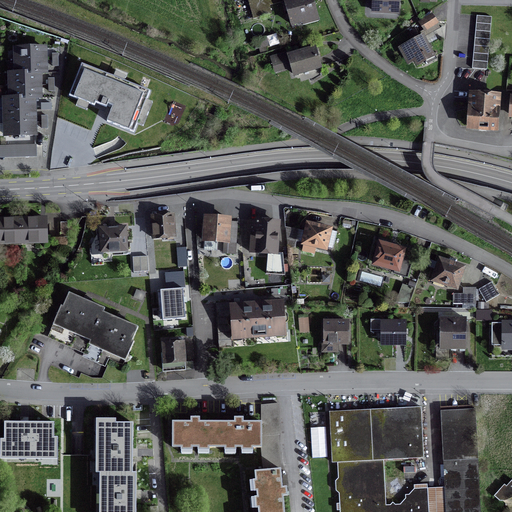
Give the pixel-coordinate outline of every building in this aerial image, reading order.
[(273,0),(247,0),(253,20),(271,14),(267,2),(273,0)] [(318,21),(311,0),(285,0),(283,1),(290,25),(301,22),(302,26),(318,21)] [(397,0),(370,0),(370,14),(397,16),(397,0)] [(424,31),(439,22),(433,13),(419,21),(424,31)] [(491,18),(476,16),(471,69),(486,70),(491,18)] [(252,41),(255,50),(268,46),(266,37),(252,41)] [(422,37),(401,48),(408,62),(414,60),(417,65),(425,61),(427,64),(435,60),(435,59),(434,60),(422,37)] [(21,136),(34,136),(33,117),(33,104),(33,98),(39,98),(39,92),(38,79),(38,73),(44,73),(44,67),(44,54),(44,48),(15,49),(16,74),(9,74),(10,98),(4,99),(5,124),(0,124),(0,134),(5,135),(5,136),(21,136)] [(319,67),(314,49),(288,56),(293,75),(319,67)] [(271,76),(286,71),(281,55),(266,59),(271,76)] [(149,91),(82,65),(70,95),(107,110),(112,112),(108,122),(133,132),(149,91)] [(470,95),(468,127),(495,129),(498,97),(488,96),(488,92),(484,92),(484,96),(470,95)] [(34,147),(0,147),(0,158),(34,158),(34,147)] [(156,214),(157,217),(152,217),(153,238),(173,237),(172,216),(164,216),(163,213),(156,214)] [(201,233),(204,233),(204,241),(223,242),(222,253),(234,254),(236,223),(228,223),(228,220),(205,218),(205,226),(201,226),(201,233)] [(43,220),(20,220),(0,220),(0,243),(21,243),(46,242),(45,220),(43,220)] [(256,241),(250,240),(249,253),(256,253),(256,252),(274,254),(276,223),(248,221),(247,232),(257,232),(256,241)] [(67,223),(59,223),(60,238),(68,238),(67,223)] [(314,227),(307,226),(303,244),(304,244),(302,251),(311,253),(312,246),(332,250),(335,237),(327,235),(329,230),(321,229),(322,226),(314,224),(314,227)] [(108,228),(108,229),(100,230),(101,252),(125,250),(124,228),(116,229),(116,228),(108,228)] [(287,240),(295,243),(298,230),(285,228),(287,240)] [(387,247),(380,244),(374,264),(396,270),(395,275),(406,278),(410,264),(400,261),(402,251),(395,249),(396,245),(388,243),(387,247)] [(172,267),(186,266),(185,248),(171,249),(172,267)] [(148,256),(133,257),(134,272),(149,271),(148,256)] [(455,288),(462,269),(439,261),(433,280),(455,288)] [(257,283),(254,283),(254,289),(267,288),(267,280),(257,280),(257,283)] [(487,303),(499,295),(491,284),(479,291),(487,303)] [(408,303),(414,289),(404,285),(398,303),(408,303)] [(162,320),(185,319),(185,299),(184,289),(161,290),(162,320)] [(463,297),(454,297),(453,307),(473,308),(473,293),(463,293),(463,297)] [(48,336),(87,353),(86,357),(105,365),(112,351),(126,357),(133,342),(131,341),(137,328),(120,320),(102,313),(104,309),(85,301),(68,294),(62,308),(60,307),(48,336)] [(232,338),(230,307),(230,303),(215,304),(218,348),(233,347),(232,338)] [(230,307),(232,338),(284,334),(282,303),(230,307)] [(331,319),(331,322),(324,322),(323,343),(326,343),(326,352),(336,352),(337,343),(347,344),(347,323),(337,323),(337,319),(331,319)] [(440,319),(440,349),(465,349),(465,319),(440,319)] [(502,346),(502,351),(503,351),(503,355),(511,354),(511,319),(508,319),(508,321),(502,321),(502,323),(502,346)] [(381,323),(381,344),(404,344),(404,323),(381,323)] [(491,346),(502,346),(502,323),(491,323),(491,346)] [(172,343),(162,344),(164,372),(185,371),(182,342),(177,343),(177,339),(172,340),(172,343)] [(260,405),(261,423),(260,448),(262,471),(280,470),(278,448),(276,435),(279,435),(276,405),(277,404),(260,405)] [(422,432),(420,408),(328,413),(331,463),(336,463),(337,478),(334,481),(335,491),(338,494),(339,507),(339,511),(427,511),(427,488),(413,489),(408,495),(404,495),(405,499),(399,505),(394,505),(392,503),(389,505),(385,505),(383,461),(423,458),(422,432)] [(479,511),(475,409),(440,411),(441,438),(444,511),(479,511)] [(216,448),(260,448),(261,423),(242,423),(242,418),(239,418),(234,418),(234,423),(198,422),(198,418),(194,418),(190,418),(190,422),(172,422),(172,448),(216,448)] [(4,423),(4,455),(52,455),(53,423),(4,423)] [(99,474),(103,474),(102,511),(134,511),(135,494),(135,474),(131,473),(131,450),(132,424),(99,424),(99,473),(99,474)] [(281,488),(280,470),(262,471),(254,472),(257,511),(283,511),(282,496),(286,496),(286,492),(285,488),(281,488)] [(511,511),(511,477),(511,476),(494,496),(511,511)]
